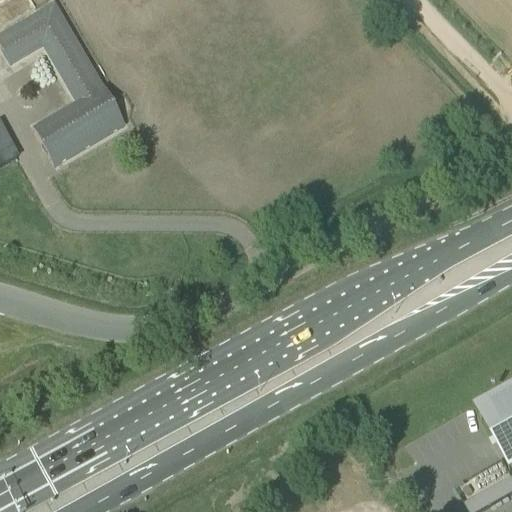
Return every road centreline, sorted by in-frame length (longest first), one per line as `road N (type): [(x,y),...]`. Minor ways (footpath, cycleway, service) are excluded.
road 1 (primary): [(511,221),(0,499)]
road 2 (unclassified): [(0,300),(103,330),(170,328),(511,148)]
road 3 (primary): [(80,511),(511,275)]
